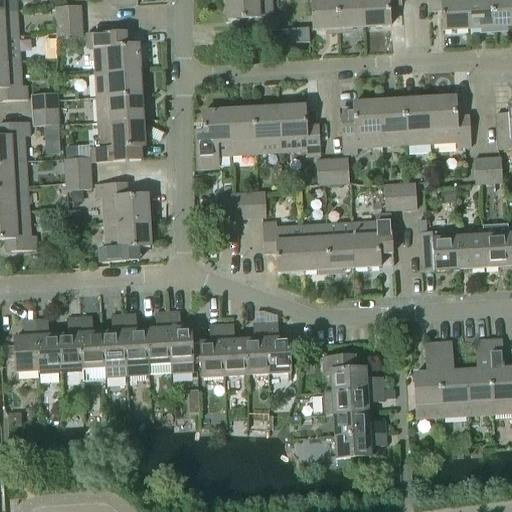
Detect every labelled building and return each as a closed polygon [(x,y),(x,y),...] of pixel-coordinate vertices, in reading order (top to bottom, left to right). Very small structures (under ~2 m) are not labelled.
[(0,0),(0,14),(16,13),(15,0),(0,0)] [(111,0),(112,8),(137,7),(136,0),(111,0)] [(270,0),(226,0),(227,22),(252,21),(253,33),(278,32),(278,18),(271,18),(270,0)] [(339,35),(336,0),(310,0),(312,32),(328,31),(329,36),(339,35)] [(361,0),(336,0),(339,35),(349,35),(348,30),(363,29),(361,0)] [(361,0),(363,29),(390,28),(388,3),(401,2),(400,0),(361,0)] [(442,33),(468,31),(466,0),(427,0),(428,8),(440,7),(442,33)] [(466,0),(468,31),(483,30),(484,35),(494,34),(491,0),(466,0)] [(511,0),(491,0),(494,34),(504,33),(503,29),(511,28),(511,0)] [(55,10),(56,25),(81,24),(80,8),(55,10)] [(0,39),(18,39),(16,13),(0,14),(0,39)] [(81,24),(56,25),(57,41),(82,40),(81,24)] [(288,31),(289,46),(309,45),(308,30),(288,31)] [(93,50),(95,75),(139,73),(137,46),(112,48),(111,35),(86,37),(87,50),(93,50)] [(0,64),(19,64),(18,39),(0,39),(0,64)] [(19,64),(0,64),(0,90),(1,91),(2,104),(27,102),(26,88),(20,89),(19,64)] [(95,75),(96,100),(145,97),(144,87),(140,88),(139,73),(95,75)] [(31,97),(32,113),(57,112),(56,96),(31,97)] [(96,100),(98,125),(142,123),(141,108),(145,108),(145,97),(96,100)] [(393,103),(378,104),(381,148),(406,147),(403,98),(393,99),(393,103)] [(413,98),(403,98),(406,147),(431,145),(429,101),(413,102),(413,98)] [(455,100),(429,101),(431,145),(456,144),(456,150),(470,149),(469,124),(456,125),(455,100)] [(381,148),(378,104),(352,106),(353,119),(340,120),(342,157),(356,156),(356,150),(381,148)] [(255,156),(281,154),(278,110),(263,111),(263,106),(253,107),(255,156)] [(230,157),(255,156),(253,107),(242,108),(243,112),(228,113),(230,157)] [(511,108),(507,109),(508,116),(495,117),(497,152),(511,151),(511,108)] [(278,110),(281,154),(306,153),(306,159),(320,158),(318,133),(306,134),(304,109),(278,110)] [(57,112),(32,113),(33,129),(58,128),(57,112)] [(212,158),(230,157),(228,113),(201,115),(203,133),(195,134),(196,144),(195,144),(196,171),(213,170),(212,158)] [(142,123),(98,125),(99,140),(92,140),(94,165),(140,162),(139,149),(143,149),(142,123)] [(0,139),(0,165),(24,164),(23,139),(29,138),(28,125),(3,126),(4,139),(0,139)] [(59,140),(58,128),(45,129),(45,140),(59,140)] [(64,162),(65,178),(90,176),(89,160),(64,162)] [(500,160),(486,161),(488,186),(501,185),(500,160)] [(347,161),(331,162),(333,187),(348,186),(347,161)] [(488,186),(486,161),(473,162),(474,187),(488,186)] [(333,187),(331,162),(315,163),(317,188),(333,187)] [(0,190),(26,189),(24,164),(0,165),(0,190)] [(90,176),(65,178),(66,194),(91,192),(90,176)] [(102,200),(104,225),(148,223),(146,197),(121,198),(120,186),(95,187),(96,201),(102,200)] [(414,186),(399,187),(400,212),(416,212),(414,186)] [(400,212),(399,187),(384,188),(385,213),(400,212)] [(0,215),(27,214),(26,189),(0,190),(0,215)] [(264,195),(248,196),(250,221),(266,220),(264,195)] [(248,196),(232,197),(234,222),(250,221),(248,196)] [(234,222),(232,197),(217,198),(218,223),(234,222)] [(27,214),(0,215),(0,242),(10,241),(11,254),(36,253),(35,239),(29,239),(27,214)] [(376,225),(351,226),(353,270),(380,269),(378,244),(391,243),(389,218),(376,218),(376,225)] [(148,223),(104,225),(105,251),(99,251),(100,265),(125,263),(124,251),(149,249),(148,223)] [(277,275),(303,273),(301,229),(275,231),(275,224),(261,225),(263,250),(276,250),(277,275)] [(351,226),(326,228),(329,276),(339,276),(338,271),(353,270),(351,226)] [(482,228),(482,238),(484,270),(509,269),(508,236),(507,226),(482,228)] [(301,229),(303,273),(318,272),(319,277),(329,276),(326,228),(301,229)] [(459,272),(457,239),(457,233),(418,236),(420,274),(459,272)] [(482,238),(457,239),(459,272),(484,270),(482,238)] [(179,314),(167,315),(170,366),(170,378),(193,377),(190,330),(180,330),(179,314)] [(155,332),(146,332),(148,374),(151,374),(150,367),(170,366),(167,315),(154,316),(155,332)] [(135,317),(123,318),(126,368),(145,367),(146,375),(148,374),(146,332),(136,333),(135,317)] [(111,334),(102,335),(104,377),(104,382),(126,380),(126,368),(123,318),(110,318),(111,334)] [(68,337),(58,338),(60,380),(62,380),(62,372),(82,371),(79,320),(67,321),(68,337)] [(91,320),(79,320),(82,371),(101,370),(102,377),(104,377),(102,335),(92,336),(91,320)] [(47,322),(35,323),(38,374),(57,372),(58,380),(60,380),(58,338),(48,338),(47,322)] [(38,374),(35,323),(23,324),(24,340),(13,340),(16,382),(19,382),(18,375),(38,374)] [(253,342),(243,343),(246,385),(248,385),(248,377),(268,376),(265,325),(252,326),(253,342)] [(277,325),(265,325),(268,376),(287,375),(287,383),(290,382),(288,340),(278,341),(277,325)] [(233,327),(221,328),(224,379),(243,378),(244,385),(246,385),(243,343),(234,343),(233,327)] [(224,379),(221,328),(208,328),(209,344),(199,345),(201,387),(204,387),(204,380),(224,379)] [(476,373),(464,374),(467,418),(492,416),(488,342),(474,343),(476,373)] [(501,342),(488,342),(492,416),(511,414),(511,370),(502,371),(501,342)] [(450,344),(437,345),(442,419),(467,418),(464,374),(452,374),(450,344)] [(442,419),(437,345),(424,346),(426,376),(413,377),(416,421),(442,419)] [(330,374),(331,395),(382,392),(381,380),(366,381),(365,370),(355,371),(354,357),(322,360),(323,374),(330,374)] [(323,418),(325,418),(367,415),(367,405),(383,404),(382,392),(331,395),(321,396),(323,418)] [(333,420),(334,439),(385,436),(384,424),(368,425),(367,415),(325,418),(326,420),(333,420)] [(385,436),(334,439),(335,459),(328,459),(328,462),(370,460),(369,449),(385,448),(385,436)]
